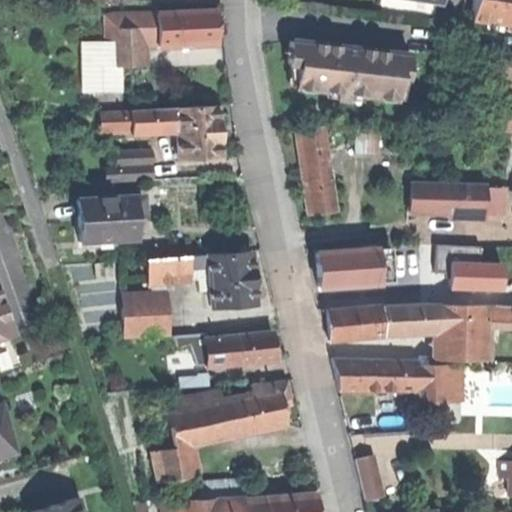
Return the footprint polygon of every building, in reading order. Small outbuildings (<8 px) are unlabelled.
[(101,0),(102,13),(110,13),(109,0),(101,0)] [(511,0),(473,0),(471,17),(511,22),(511,0)] [(158,42),(158,43),(216,40),(215,24),(214,8),(156,11),(157,28),(158,42)] [(102,13),(103,27),(140,25),(140,29),(157,28),(156,11),(110,13),(102,13)] [(140,25),(103,27),(103,38),(105,65),(122,64),(142,63),(141,42),(140,29),(140,25)] [(141,42),(158,42),(157,28),(140,29),(141,42)] [(124,89),(122,64),(105,65),(103,38),(81,39),(83,91),(124,89)] [(409,54),(290,40),(289,51),(287,63),(298,64),(295,86),(397,97),(399,75),(407,76),(409,54)] [(511,54),(510,54),(495,113),(470,111),(468,126),(511,129),(511,54)] [(216,103),(176,106),(179,156),(219,154),(218,129),(216,103)] [(133,108),(133,110),(134,123),(161,122),(160,107),(133,108)] [(100,111),(101,125),(134,123),(133,110),(108,111),(102,111),(100,111)] [(323,125),(296,130),(309,213),(336,208),(323,125)] [(352,127),(352,149),(369,149),(387,149),(387,128),(352,127)] [(114,150),(115,164),(150,162),(149,148),(114,150)] [(115,180),(151,178),(150,162),(115,164),(115,180)] [(445,184),(410,184),(410,210),(444,211),(445,184)] [(483,185),(445,184),(444,211),(463,211),(482,212),(483,185)] [(503,185),(483,185),(482,212),(503,212),(503,185)] [(133,195),(76,198),(78,241),(136,238),(135,216),(133,195)] [(142,195),(133,195),(135,216),(143,215),(142,206),(142,195)] [(377,272),(428,268),(428,248),(428,245),(395,245),(375,246),(377,272)] [(377,281),(377,272),(375,246),(315,250),(316,269),(317,285),(377,281)] [(429,300),(465,300),(466,284),(465,269),(466,247),(428,248),(428,268),(429,300)] [(466,247),(465,269),(495,270),(496,248),(466,247)] [(199,289),(210,288),(207,255),(207,252),(185,254),(187,276),(187,278),(198,277),(199,289)] [(250,252),(207,255),(210,288),(211,304),(254,301),(252,276),(250,252)] [(164,278),(187,276),(185,254),(145,257),(147,279),(164,278)] [(465,269),(466,284),(495,285),(495,270),(465,269)] [(465,300),(495,302),(495,285),(466,284),(465,300)] [(119,292),(120,307),(165,304),(164,289),(119,292)] [(0,327),(12,324),(0,290),(0,327)] [(381,333),(438,330),(438,303),(379,306),(381,333)] [(478,304),(438,303),(438,330),(438,342),(437,359),(477,359),(477,354),(480,354),(480,340),(478,340),(478,338),(478,324),(478,304)] [(123,337),(168,334),(165,304),(120,307),(123,337)] [(511,314),(511,304),(478,304),(478,324),(490,324),(511,324),(511,314)] [(328,338),(381,333),(379,306),(326,310),(328,338)] [(490,338),(490,324),(478,324),(478,338),(490,338)] [(236,362),(275,358),(274,344),(272,329),(206,336),(205,336),(206,346),(208,362),(236,362)] [(193,347),(206,346),(205,336),(206,336),(205,332),(167,336),(168,346),(193,343),(193,347)] [(489,360),(490,338),(478,338),(478,340),(480,340),(480,354),(477,354),(477,359),(489,360)] [(338,387),(397,388),(397,375),(397,359),(331,357),(338,387)] [(397,359),(397,375),(412,375),(412,365),(412,359),(397,359)] [(458,362),(444,363),(446,394),(460,393),(458,362)] [(415,428),(448,426),(446,394),(444,363),(412,365),(412,375),(412,388),(413,404),(415,428)] [(397,388),(412,388),(412,375),(397,375),(397,388)] [(252,383),(253,392),(260,427),(285,421),(283,411),(282,404),(280,398),(288,396),(284,380),(252,383)] [(217,389),(202,392),(204,402),(219,399),(217,389)] [(179,397),(181,407),(204,402),(202,392),(179,397)] [(253,392),(219,399),(226,433),(260,427),(253,392)] [(462,425),(460,393),(446,394),(448,426),(462,425)] [(181,407),(164,410),(171,445),(188,441),(226,433),(219,399),(204,402),(181,407)] [(0,444),(12,441),(0,401),(0,444)] [(465,469),(465,507),(498,507),(499,438),(465,438),(465,469)] [(194,472),(188,441),(171,445),(152,449),(158,480),(188,474),(194,472)] [(353,457),(363,498),(378,494),(369,454),(353,457)] [(511,459),(502,460),(502,478),(511,478),(510,496),(511,495),(511,459)] [(77,511),(81,507),(76,490),(26,504),(28,511),(77,511)] [(242,498),(241,498),(241,511),(316,511),(316,509),(315,492),(242,498)] [(215,511),(241,511),(241,498),(242,498),(241,494),(214,496),(215,511)] [(215,511),(214,496),(179,499),(179,511),(215,511)] [(162,511),(179,511),(179,499),(161,500),(162,511)]
